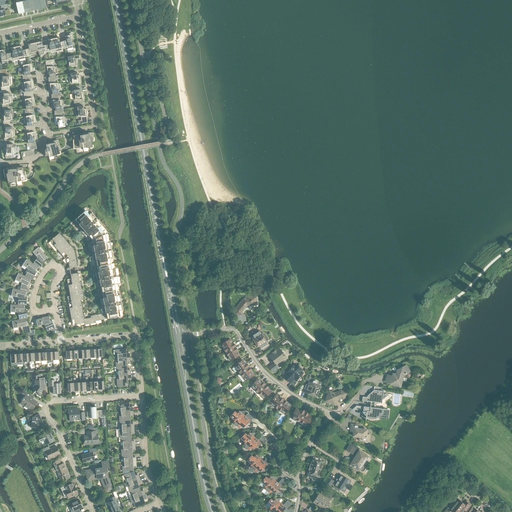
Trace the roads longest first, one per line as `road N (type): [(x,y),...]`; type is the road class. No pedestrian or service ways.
road 1 (secondary): [(179,337),(115,0)]
road 2 (residential): [(299,475),(316,432),(332,416),(327,410),(270,376),(236,330),(179,337)]
road 3 (residential): [(94,511),(48,404),(141,395)]
road 4 (secondary): [(212,511),(179,337)]
road 5 (residential): [(48,138),(98,127),(77,16)]
road 6 (residential): [(141,395),(134,336),(61,340)]
